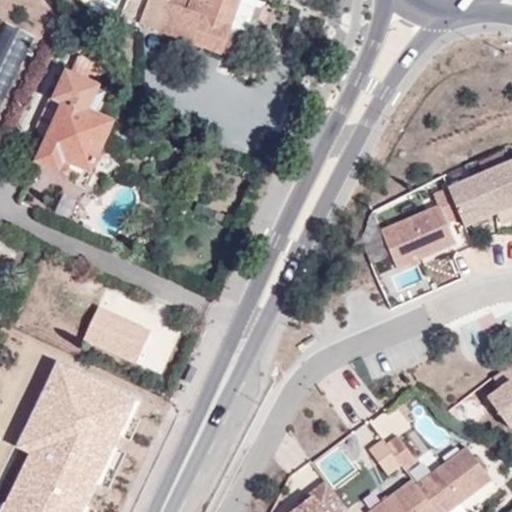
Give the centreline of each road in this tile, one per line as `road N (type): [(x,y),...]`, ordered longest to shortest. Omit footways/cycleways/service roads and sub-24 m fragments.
road 1 (residential): [(511,284),(306,373),(239,511)]
road 2 (primary): [(335,130),(241,321),(239,356)]
road 3 (primary): [(239,356),(265,333),(355,143)]
road 4 (primary): [(161,511),(239,356)]
road 5 (primary): [(355,143),(444,9)]
road 6 (primary): [(391,0),(335,130)]
